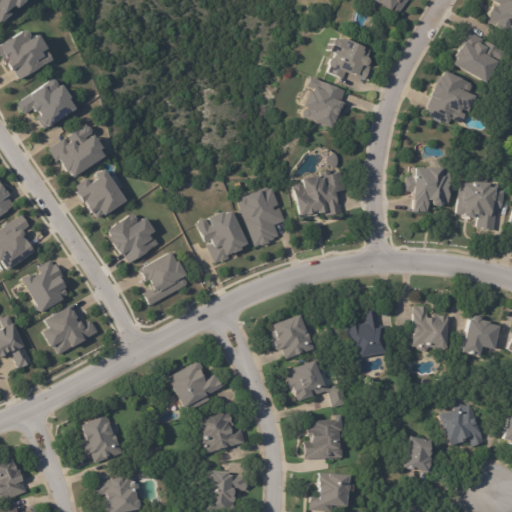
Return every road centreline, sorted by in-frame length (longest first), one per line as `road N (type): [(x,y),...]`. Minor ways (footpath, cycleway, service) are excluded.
road 1 (residential): [(511,263),(381,250),(293,264),(0,406)]
road 2 (residential): [(442,0),(376,130),(374,251)]
road 3 (residential): [(0,138),(130,343)]
road 4 (residential): [(279,511),(283,458),(275,409),(224,297)]
road 5 (residential): [(34,390),(75,511)]
